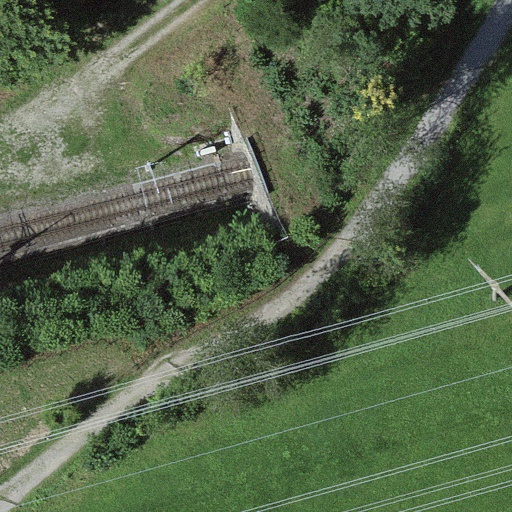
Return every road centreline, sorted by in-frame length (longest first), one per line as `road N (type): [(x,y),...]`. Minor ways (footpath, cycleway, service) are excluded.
road 1 (track): [(0,506),(75,429),(346,243),(424,143),(509,0)]
road 2 (track): [(194,0),(137,48),(0,126)]
